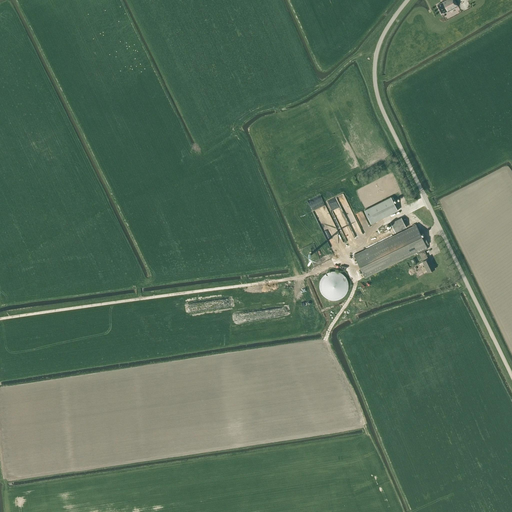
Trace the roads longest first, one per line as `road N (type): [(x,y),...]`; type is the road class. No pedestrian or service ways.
road 1 (unclassified): [(511,376),(380,106),(378,46),(408,0)]
road 2 (track): [(378,46),(235,127)]
